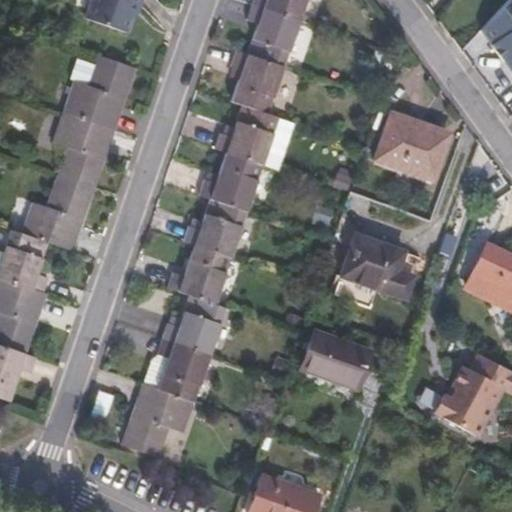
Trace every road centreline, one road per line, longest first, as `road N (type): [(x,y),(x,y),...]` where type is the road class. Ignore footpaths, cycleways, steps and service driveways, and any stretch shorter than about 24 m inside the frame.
road 1 (residential): [(40,488),(206,0)]
road 2 (residential): [(399,0),(442,47),(511,152)]
